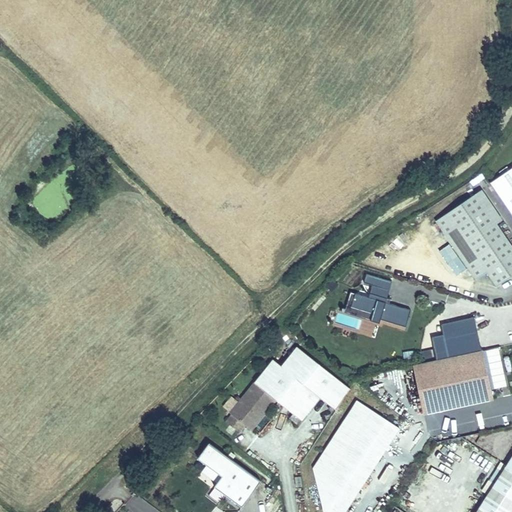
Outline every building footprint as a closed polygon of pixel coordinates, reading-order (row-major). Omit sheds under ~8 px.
[(511,167),(490,183),(511,215),(511,167)] [(503,221),(482,189),(476,193),(498,225),(503,221)] [(511,276),(511,245),(476,193),(436,221),(476,279),(487,272),(497,286),(511,276)] [(454,277),(465,270),(451,244),(440,250),(454,277)] [(346,313),(405,329),(411,309),(386,303),(390,291),(393,280),(365,272),(361,289),(369,291),(368,297),(352,293),(346,313)] [(445,304),(447,293),(430,289),(428,300),(445,304)] [(493,402),(483,350),(481,350),(474,319),(441,325),(444,336),(432,338),(437,360),(413,365),(424,416),(493,402)] [(336,410),(350,388),(297,346),(282,366),(273,359),(230,413),(232,415),(226,422),(239,432),(245,425),(248,427),(272,397),(276,399),(293,413),(299,418),(301,420),(302,420),(320,397),(330,405),(336,410)] [(484,352),(493,389),(506,386),(497,348),(484,352)] [(251,430),(276,399),(272,397),(248,427),(251,430)] [(344,511),(400,428),(358,401),(314,468),(325,511),(344,511)] [(299,418),(293,413),(289,418),(297,424),(301,420),(299,418)] [(259,436),(267,422),(261,419),(253,433),(259,436)] [(227,456),(209,443),(198,458),(207,465),(222,476),(217,482),(214,486),(242,507),(261,481),(232,460),(227,456)] [(511,511),(511,456),(506,465),(501,462),(499,465),(505,468),(503,471),(488,494),(476,511),(511,511)] [(222,476),(207,465),(202,471),(217,482),(222,476)] [(488,494),(494,484),(489,481),(483,490),(488,494)] [(424,509),(426,503),(417,499),(414,504),(424,509)]
